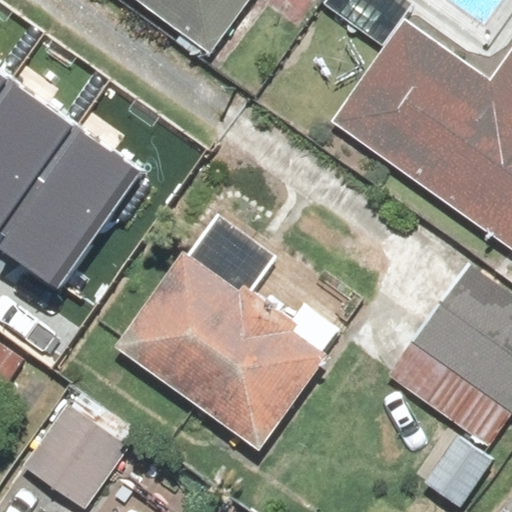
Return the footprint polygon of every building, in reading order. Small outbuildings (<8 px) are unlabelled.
[(142,0),(216,53),(254,0),(142,0)] [(379,50),(412,5),(405,0),(328,0),(322,8),(379,50)] [(408,17),(331,125),(511,255),(511,60),(497,81),(408,17)] [(0,66),(0,246),(56,287),(142,167),(0,66)] [(186,253),(113,350),(262,462),(335,366),(186,253)] [(511,303),(462,270),(383,387),(467,443),(434,493),(463,511),(469,511),(501,465),(483,453),(511,411),(511,412),(511,303)] [(80,393),(23,471),(78,511),(84,511),(140,437),(80,393)]
